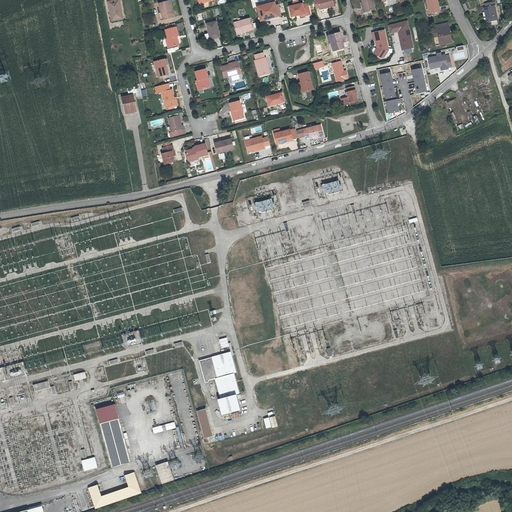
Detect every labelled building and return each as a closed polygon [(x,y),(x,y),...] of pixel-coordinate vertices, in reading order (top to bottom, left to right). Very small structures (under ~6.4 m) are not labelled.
[(122,19),(118,0),(113,0),(106,1),(110,21),(122,19)] [(318,8),(319,10),(334,6),(332,0),(315,0),(313,1),(315,9),(318,8)] [(361,0),(362,2),(364,8),(362,9),(363,13),(376,10),(373,0),(361,0)] [(440,13),(437,0),(426,0),(427,0),(429,15),(440,13)] [(159,4),(161,11),(163,21),(174,18),(170,1),(159,4)] [(485,4),(486,9),(485,10),(487,24),(498,22),(495,8),(497,7),(496,1),(485,4)] [(274,3),(257,8),(261,22),(269,20),(278,17),(275,7),(274,3)] [(288,8),(291,18),(300,16),(305,15),(305,17),(310,16),(307,5),(303,6),(302,5),(298,6),(293,7),(288,8)] [(269,20),(270,21),(281,18),(277,6),(275,7),(278,17),(269,20)] [(250,19),(234,23),(237,34),(253,30),(250,19)] [(206,24),(208,29),(210,40),(220,38),(216,21),(206,24)] [(433,32),(434,38),(440,37),(442,46),(453,44),(449,24),(437,26),(438,31),(433,32)] [(168,39),(167,39),(169,48),(170,49),(180,46),(177,37),(179,36),(177,28),(166,31),(168,39)] [(398,32),(402,50),(412,48),(409,30),(398,32)] [(384,31),(372,33),(374,41),(375,41),(377,47),(379,46),(379,48),(378,49),(376,49),(374,54),(381,58),(384,57),(388,50),(384,31)] [(339,33),(329,36),(331,43),(333,48),(331,48),(332,52),(344,49),(339,33)] [(263,54),(255,56),(256,61),(255,61),(259,77),(270,74),(266,58),(265,58),(263,54)] [(430,67),(440,66),(447,65),(447,67),(451,66),(449,56),(446,56),(445,54),(428,57),(430,67)] [(170,76),(168,67),(167,64),(169,64),(168,59),(155,63),(159,79),(170,76)] [(235,64),(229,65),(222,67),(224,79),(242,74),(239,62),(235,63),(235,64)] [(347,80),(346,75),(343,75),(342,72),(340,63),(332,65),(336,82),(347,80)] [(426,91),(421,67),(411,69),(416,93),(426,91)] [(197,91),(207,88),(205,80),(208,79),(205,69),(194,72),(197,81),(195,81),(197,91)] [(395,95),(390,72),(380,74),(385,97),(395,95)] [(299,75),(300,79),(301,83),(303,83),(305,92),(313,90),(309,73),(299,75)] [(164,109),(166,109),(172,107),(174,107),(172,99),(170,90),(169,90),(167,84),(153,88),(155,96),(161,94),(164,109)] [(347,89),(348,93),(350,98),(347,99),(341,100),(343,106),(358,102),(354,87),(347,89)] [(285,103),(282,94),(272,96),(266,98),(269,107),(285,103)] [(135,112),(133,96),(122,98),(124,113),(135,112)] [(398,111),(395,98),(386,100),(388,113),(398,111)] [(230,104),(231,111),(233,111),(236,121),(244,119),(239,101),(230,104)] [(170,134),(171,139),(184,136),(183,131),(184,131),(183,126),(181,127),(179,117),(168,120),(170,128),(172,134),(170,134)] [(307,140),(311,139),(316,137),(316,139),(320,138),(317,126),(304,129),(307,140)] [(304,129),(297,131),(298,138),(306,136),(304,129)] [(290,130),(280,132),(274,134),(276,144),(285,142),(285,144),(293,142),(293,139),(290,130)] [(249,151),(253,150),(256,149),(256,152),(265,149),(265,147),(263,139),(262,137),(246,141),(249,151)] [(231,139),(224,141),(215,144),(217,154),(234,150),(231,139)] [(187,151),(190,162),(199,159),(199,157),(209,155),(206,143),(196,146),(197,149),(193,150),(187,151)] [(175,162),(173,156),(171,151),(174,150),(173,145),(163,147),(164,153),(161,153),(164,165),(175,162)] [(338,179),(321,184),(324,194),(341,189),(338,179)] [(254,201),(256,210),(273,208),(272,199),(254,201)] [(310,201),(303,203),(304,210),(312,208),(310,201)] [(125,347),(141,342),(137,330),(121,334),(125,347)] [(227,337),(219,339),(221,348),(229,346),(227,337)] [(200,362),(205,381),(216,379),(221,397),(218,397),(223,416),(241,411),(236,392),(239,392),(234,373),(237,373),(232,352),(213,357),(213,358),(200,362)] [(0,367),(0,380),(26,374),(22,362),(0,367)] [(87,378),(86,373),(74,376),(75,381),(87,378)] [(49,388),(48,382),(33,386),(35,392),(49,388)] [(121,403),(125,402),(123,392),(117,393),(117,397),(120,397),(121,403)] [(116,404),(97,409),(100,424),(120,419),(116,404)] [(213,437),(206,409),(197,411),(204,439),(213,437)] [(275,416),(269,417),(272,428),(277,426),(275,416)] [(268,417),(263,419),(266,428),(271,427),(268,417)] [(132,463),(120,419),(100,424),(113,468),(132,463)] [(153,433),(176,427),(174,421),(152,427),(153,433)] [(95,457),(82,461),(85,471),(98,468),(95,457)] [(168,463),(156,467),(163,486),(175,481),(168,463)] [(102,497),(98,485),(88,488),(96,510),(142,494),(134,472),(125,475),(129,487),(102,497)]
